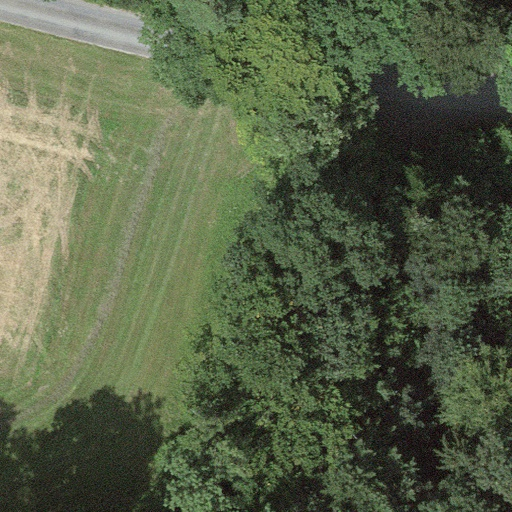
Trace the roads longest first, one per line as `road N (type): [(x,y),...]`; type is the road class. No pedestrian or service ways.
road 1 (unclassified): [(0,0),(352,84),(511,104)]
road 2 (track): [(286,511),(355,335),(426,95)]
